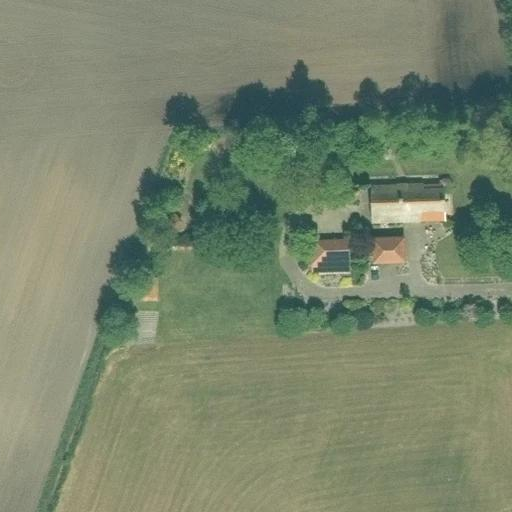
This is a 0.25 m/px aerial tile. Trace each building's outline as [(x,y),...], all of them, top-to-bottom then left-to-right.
[(372,219),(419,218),(419,220),(443,219),(442,185),(370,187),(372,219)] [(165,213),(161,233),(170,233),(181,231),(182,222),(174,214),(165,213)] [(371,238),(372,265),(406,263),(405,237),(371,238)] [(314,243),(309,243),(310,267),(350,265),(349,240),(314,241),(314,243)] [(158,297),(157,274),(141,275),(142,298),(158,297)]
